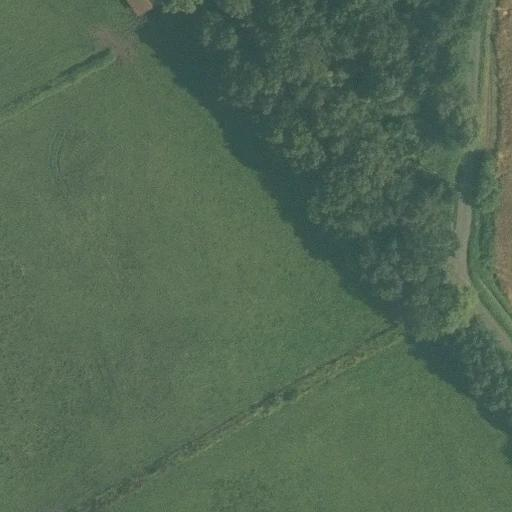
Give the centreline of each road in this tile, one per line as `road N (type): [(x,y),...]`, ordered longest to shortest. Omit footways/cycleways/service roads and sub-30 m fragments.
road 1 (unclassified): [(226,0),(453,276)]
road 2 (unclassified): [(453,276),(475,0)]
